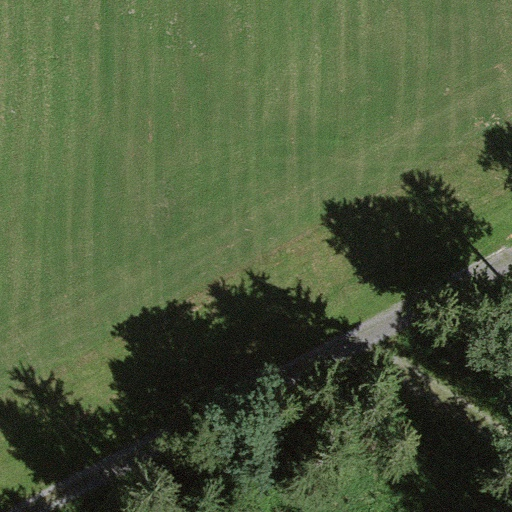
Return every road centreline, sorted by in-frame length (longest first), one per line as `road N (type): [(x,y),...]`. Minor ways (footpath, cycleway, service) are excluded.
road 1 (track): [(511,253),(55,511)]
road 2 (track): [(511,447),(468,407),(347,341)]
